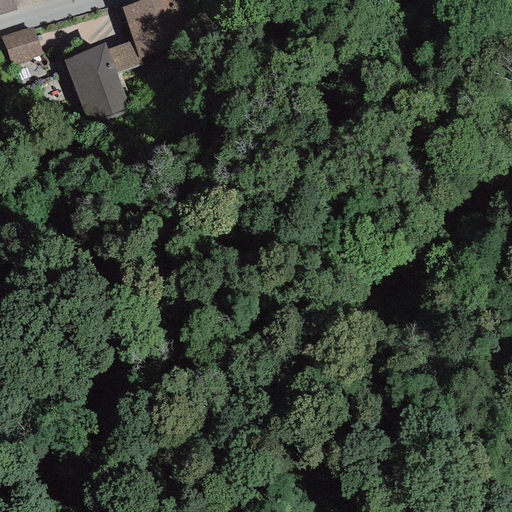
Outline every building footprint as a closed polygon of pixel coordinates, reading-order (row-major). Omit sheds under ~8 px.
[(14,0),(0,0),(0,14),(17,10),(14,0)] [(181,0),(142,0),(122,7),(133,40),(139,57),(194,39),(181,0)] [(425,13),(404,16),(408,43),(429,40),(425,13)] [(30,28),(1,37),(10,66),(42,57),(30,28)] [(133,40),(106,50),(115,73),(142,63),(139,57),(133,40)] [(104,43),(63,60),(89,124),(128,108),(115,73),(106,50),(104,43)] [(52,187),(58,195),(76,182),(62,163),(33,183),(40,194),(52,187)]
